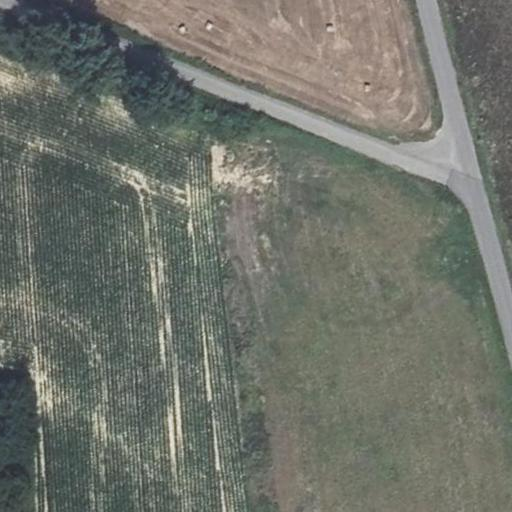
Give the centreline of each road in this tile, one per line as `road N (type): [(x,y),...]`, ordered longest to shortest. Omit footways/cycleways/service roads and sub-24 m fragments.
road 1 (unclassified): [(464,190),(2,0)]
road 2 (unclassified): [(464,190),(422,0)]
road 3 (unclassified): [(511,321),(464,190)]
